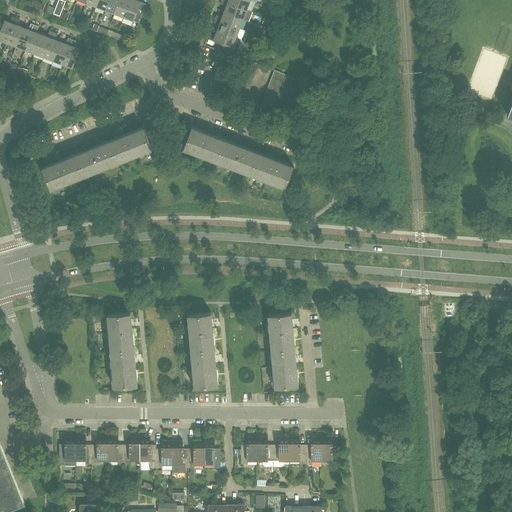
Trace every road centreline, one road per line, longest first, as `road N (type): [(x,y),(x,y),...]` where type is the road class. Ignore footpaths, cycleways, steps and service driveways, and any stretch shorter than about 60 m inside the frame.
road 1 (primary): [(511,259),(154,237),(23,255)]
road 2 (primary): [(28,282),(164,261),(511,282)]
road 3 (residential): [(494,318),(486,336),(502,511)]
road 4 (residential): [(229,413),(48,408)]
road 5 (residential): [(0,135),(144,60)]
road 6 (residential): [(306,489),(230,490),(229,413)]
road 7 (residential): [(37,154),(146,109),(164,92)]
road 8 (unclassified): [(4,288),(48,408)]
road 9 (unclassified): [(48,408),(28,282)]
